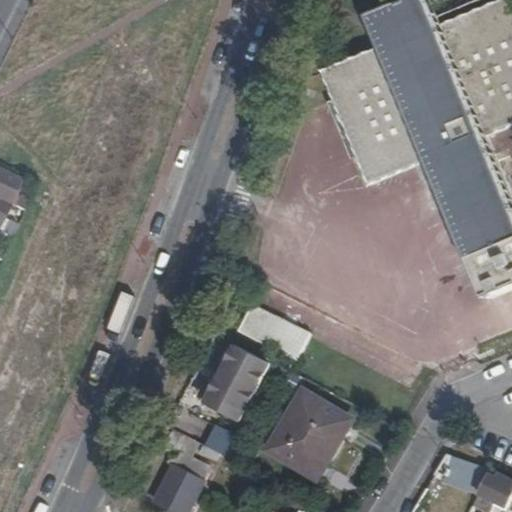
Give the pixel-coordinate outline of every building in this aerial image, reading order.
[(356,70),(344,121),(377,196),(437,168),(496,308),(511,301),(511,192),(492,144),(511,134),(511,0),(467,21),(445,31),(389,55),(356,70)] [(389,55),(445,31),(433,2),(403,15),(377,27),(389,55)] [(0,170),(0,198),(2,199),(7,202),(18,180),(0,170)] [(14,205),(24,210),(28,200),(19,196),(14,205)] [(3,222),(0,228),(10,234),(13,228),(3,222)] [(242,330),(290,355),(297,327),(255,302),(242,330)] [(297,327),(290,355),(300,360),(312,334),(297,327)] [(238,344),(209,400),(243,418),(273,362),(238,344)] [(316,484),(352,424),(305,396),(272,453),(290,464),(288,467),(316,484)] [(166,450),(176,456),(178,453),(186,438),(175,432),(166,450)] [(186,438),(178,453),(184,456),(159,505),(171,511),(192,511),(213,471),(194,461),(202,446),(198,444),(186,438)] [(221,455),(203,446),(199,455),(218,463),(221,455)] [(494,470),(461,459),(458,470),(489,481),(491,475),(494,470)] [(511,508),(511,478),(503,474),(499,479),(491,475),(489,481),(476,506),(487,511),(494,511),(499,502),(511,508)]
